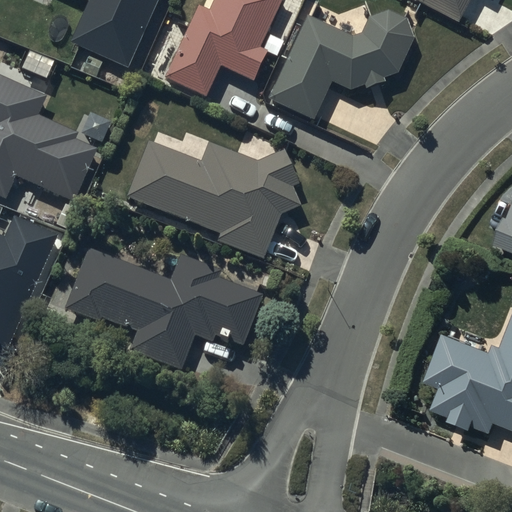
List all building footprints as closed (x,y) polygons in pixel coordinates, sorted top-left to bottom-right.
[(88,0),(89,0),(71,42),(128,67),(157,0),(88,0)] [(179,28),(188,32),(165,84),(207,103),(221,73),(253,88),(266,59),(276,63),(283,46),(267,39),(284,1),(280,0),(218,0),(210,18),(199,12),(194,23),(183,18),(179,28)] [(417,0),(415,6),(459,29),(474,0),(487,0),(489,1),(489,0),(417,0)] [(362,41),(352,44),(307,22),(269,107),(314,127),(332,88),(352,97),(365,93),(366,97),(385,90),(384,86),(398,81),(414,46),(406,27),(389,18),(369,25),(362,41)] [(47,95),(0,74),(0,195),(5,197),(15,175),(74,201),(98,148),(76,138),(78,132),(39,115),(47,95)] [(263,265),(280,222),(301,214),(293,195),(298,193),(284,157),(258,168),(209,149),(201,169),(149,149),(127,204),(221,241),(218,247),(263,265)] [(57,235),(14,215),(5,236),(0,234),(0,345),(7,349),(57,235)] [(511,258),(511,219),(510,225),(507,224),(496,252),(511,258)] [(169,285),(88,255),(65,317),(100,330),(102,326),(137,339),(129,358),(182,378),(196,343),(212,349),(215,343),(221,345),(219,350),(228,353),(229,349),(243,354),(264,301),(219,284),(221,277),(179,261),(169,285)] [(511,328),(502,354),(495,351),(492,359),(444,341),(426,389),(442,395),(434,418),(453,425),(450,432),(473,440),(476,434),(493,440),(496,430),(511,436),(511,328)]
